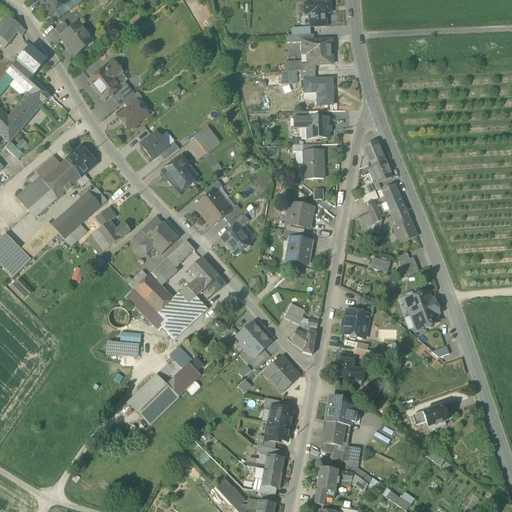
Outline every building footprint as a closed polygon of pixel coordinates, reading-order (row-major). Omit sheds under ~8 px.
[(38,0),(50,16),(67,3),(65,0),(38,0)] [(309,28),(310,28),(326,28),(325,15),(330,14),(329,5),(325,5),(325,4),(303,6),(303,16),(309,16),(309,28)] [(0,22),(0,31),(10,19),(6,15),(0,22)] [(0,46),(4,49),(17,33),(21,27),(10,19),(0,31),(0,46)] [(54,30),(61,38),(70,31),(64,23),(54,30)] [(74,56),(87,46),(92,42),(78,24),(70,31),(61,38),(60,38),(65,45),(69,51),(70,50),(74,56)] [(25,31),(21,27),(17,33),(21,37),(25,31)] [(299,36),(310,36),(310,28),(309,28),(292,29),(292,37),(299,36)] [(307,65),(307,66),(314,66),(332,65),(331,42),(313,43),(302,43),(303,52),(307,52),(307,65)] [(29,48),(16,62),(33,76),(45,62),(29,48)] [(12,79),(27,93),(35,100),(36,99),(43,105),(49,97),(43,91),(30,80),(33,76),(16,62),(6,74),(12,79)] [(104,98),(105,99),(110,95),(119,88),(118,87),(112,80),(121,73),(113,64),(105,71),(104,70),(103,71),(101,70),(97,73),(98,75),(89,82),(94,88),(96,88),(100,92),(99,94),(102,98),(104,98)] [(314,81),(314,72),(301,72),(301,81),(304,81),(314,81)] [(6,74),(0,80),(0,94),(12,79),(6,74)] [(316,91),(317,106),(333,106),(332,80),(314,81),(304,81),(304,91),(316,91)] [(120,108),(123,105),(134,96),(123,83),(118,87),(119,88),(110,95),(120,108)] [(19,132),(43,105),(36,99),(35,100),(27,93),(8,120),(19,132)] [(137,94),(134,96),(123,105),(127,109),(136,102),(136,103),(142,99),(137,94)] [(117,117),(128,131),(147,116),(147,115),(145,117),(139,110),(141,108),(136,103),(136,102),(127,109),(117,117)] [(0,134),(9,143),(9,144),(10,143),(19,132),(8,120),(0,111),(0,134)] [(307,140),(328,139),(327,119),(317,119),(309,119),(306,119),(306,120),(306,129),(307,140)] [(306,120),(293,121),(294,130),(300,129),(306,129),(306,120)] [(195,137),(199,143),(211,133),(207,128),(195,137)] [(199,143),(207,153),(211,150),(209,147),(216,141),(219,144),(219,143),(211,133),(199,143)] [(140,146),(152,161),(159,155),(166,150),(165,149),(160,143),(161,139),(158,135),(154,135),(140,146)] [(209,147),(211,150),(219,144),(216,141),(209,147)] [(23,155),(10,143),(9,144),(9,143),(4,148),(18,161),(23,155)] [(159,155),(164,161),(179,150),(173,143),(168,147),(165,149),(166,150),(159,155)] [(368,161),(370,166),(384,161),(376,143),(363,148),(366,156),(368,161)] [(81,173),(84,176),(85,175),(96,165),(80,147),(66,159),(66,160),(79,175),(81,173)] [(303,152),(304,180),(323,179),(322,152),(320,152),(303,152)] [(361,158),(359,171),(362,170),(360,165),(361,164),(368,161),(366,156),(361,158)] [(16,198),(33,218),(60,195),(58,193),(79,175),(66,160),(60,165),(53,157),(35,172),(36,174),(29,180),(33,183),(16,198)] [(193,181),(183,169),(188,165),(182,158),(162,174),(178,194),(193,181)] [(360,165),(362,170),(370,166),(368,161),(361,164),(360,165)] [(391,179),(384,161),(370,166),(373,172),(378,184),(391,179)] [(198,177),(188,165),(183,169),(193,181),(198,177)] [(370,166),(362,170),(365,176),(368,174),(373,172),(370,166)] [(372,185),(373,186),(378,184),(373,172),(368,174),(372,185)] [(203,193),(208,199),(215,193),(216,193),(222,188),(217,182),(203,193)] [(364,188),(367,195),(375,191),(380,189),(378,184),(373,186),(372,185),(364,188)] [(381,191),(386,204),(400,198),(394,185),(381,191)] [(89,194),(100,207),(106,201),(96,189),(89,194)] [(378,198),(375,191),(367,195),(362,198),(365,204),(373,201),(378,198)] [(314,193),(314,201),(322,200),(322,192),(314,193)] [(196,208),(203,218),(223,202),(216,193),(215,193),(208,199),(196,208)] [(89,194),(52,227),(58,234),(64,240),(79,226),(80,226),(100,207),(89,194)] [(405,210),(400,198),(386,204),(391,216),(405,210)] [(317,205),(327,212),(330,208),(321,200),(317,205)] [(365,204),(368,211),(376,208),(373,201),(365,204)] [(230,211),(223,202),(203,218),(211,227),(222,218),(230,212),(230,211)] [(304,228),(308,229),(309,224),(310,218),(309,218),(311,208),(290,204),(289,212),(291,212),(289,224),(289,226),(304,228)] [(222,218),(227,224),(236,217),(241,213),(236,206),(230,211),(230,212),(222,218)] [(368,211),(371,218),(378,214),(376,208),(368,211)] [(102,228),(91,236),(97,244),(103,240),(103,239),(107,236),(108,236),(108,235),(115,230),(110,223),(116,218),(109,209),(95,219),(102,228)] [(410,223),(405,210),(391,216),(396,228),(410,223)] [(357,215),(363,229),(373,225),(370,218),(367,211),(357,215)] [(236,217),(244,226),(248,223),(241,213),(236,217)] [(380,218),(378,214),(371,218),(374,225),(382,222),(380,218)] [(244,226),(236,217),(227,224),(232,230),(237,227),(239,226),(241,229),(244,226)] [(141,231),(146,236),(150,232),(160,222),(156,218),(141,231)] [(153,247),(161,256),(177,241),(160,222),(150,232),(154,235),(148,241),(147,240),(140,248),(146,254),(153,247)] [(48,223),(43,228),(46,232),(52,227),(48,223)] [(416,237),(410,223),(396,228),(392,229),(398,245),(416,237)] [(121,224),(115,230),(122,239),(128,233),(128,231),(124,225),(121,224)] [(287,224),(285,232),(303,235),(304,228),(289,226),(289,224),(287,224)] [(44,248),(58,234),(52,227),(46,232),(43,228),(34,237),(44,248)] [(226,245),(235,256),(243,250),(245,251),(249,248),(249,246),(248,245),(250,244),(237,227),(232,230),(222,238),(227,245),(226,245)] [(64,240),(71,247),(84,236),(77,228),(64,240)] [(103,252),(122,239),(115,230),(108,235),(108,236),(107,236),(103,239),(103,240),(97,244),(103,252)] [(307,235),(303,235),(285,232),(284,238),(290,239),(290,238),(306,241),(307,235)] [(0,265),(12,279),(44,248),(34,237),(20,250),(5,234),(0,239),(0,265)] [(93,248),(97,244),(91,236),(87,240),(93,248)] [(291,261),(308,264),(309,256),(310,250),(312,242),(306,241),(290,238),(290,239),(287,252),(292,253),(291,261)] [(186,242),(167,259),(175,268),(194,251),(186,242)] [(99,256),(103,252),(97,244),(93,248),(99,256)] [(375,258),(392,263),(394,257),(377,252),(375,258)] [(396,258),(398,264),(409,259),(407,254),(396,258)] [(88,267),(93,273),(105,262),(100,257),(88,267)] [(178,271),(175,268),(167,259),(155,270),(167,282),(178,271)] [(187,289),(195,298),(196,297),(218,277),(201,259),(188,271),(196,280),(187,289)] [(390,264),(372,259),(369,269),(386,274),(390,264)] [(398,264),(404,278),(418,272),(412,259),(398,264)] [(81,281),(84,270),(75,268),(72,279),(81,281)] [(160,288),(167,282),(155,270),(149,276),(160,288)] [(128,284),(133,290),(147,277),(142,272),(128,284)] [(173,300),(160,288),(149,276),(147,277),(133,290),(158,314),(173,300)] [(19,277),(12,284),(24,297),(31,290),(19,277)] [(175,302),(173,300),(158,314),(167,324),(177,314),(195,298),(187,289),(175,302)] [(162,329),(167,324),(158,314),(133,290),(125,297),(159,332),(162,329)] [(413,299),(413,297),(412,292),(398,297),(397,301),(404,319),(410,316),(406,304),(414,301),(413,299)] [(410,316),(435,307),(434,304),(431,301),(430,301),(428,294),(420,297),(418,295),(413,297),(413,299),(414,301),(406,304),(410,316)] [(196,297),(195,298),(177,314),(167,324),(162,329),(174,341),(207,310),(196,297)] [(368,317),(372,317),(374,305),(358,297),(355,313),(368,316),(368,317)] [(284,319),(299,326),(300,324),(302,319),(304,311),(291,305),(284,319)] [(437,311),(435,307),(410,316),(415,329),(423,326),(424,328),(426,330),(430,328),(430,326),(430,325),(438,323),(436,316),(436,315),(437,311)] [(108,320),(109,323),(112,327),(115,329),(119,329),(123,328),(126,325),(128,322),(129,318),(128,314),(125,311),(121,309),(117,308),(114,309),(110,312),(108,315),(108,320)] [(350,340),(354,341),(356,338),(364,340),(368,317),(368,316),(355,313),(346,312),(345,318),(344,319),(342,328),(343,329),(341,335),(349,337),(350,340)] [(302,319),(300,324),(299,326),(297,330),(307,333),(309,327),(317,328),(318,322),(302,319)] [(252,324),(236,338),(240,343),(239,345),(248,355),(250,354),(254,359),(270,344),(252,324)] [(291,343),(303,352),(307,333),(297,330),(291,343)] [(307,333),(303,352),(302,353),(311,356),(315,335),(307,333)] [(141,342),(141,334),(121,334),(121,340),(132,340),(132,342),(141,342)] [(205,346),(209,351),(216,344),(213,340),(205,346)] [(178,348),(191,362),(197,356),(183,341),(177,347),(178,348)] [(139,346),(108,343),(106,355),(138,359),(139,346)] [(431,353),(438,359),(449,355),(446,347),(431,353)] [(188,365),(191,362),(178,348),(172,353),(188,364),(188,365)] [(353,358),(370,361),(370,359),(369,359),(370,352),(355,350),(353,358)] [(380,363),(386,364),(387,359),(394,361),(396,357),(381,354),(370,352),(369,359),(370,359),(380,361),(380,363)] [(181,371),(188,364),(172,353),(168,357),(181,371)] [(269,380),(282,394),(299,378),(281,358),(268,369),(274,376),(269,380)] [(349,384),(361,386),(364,372),(352,370),(353,362),(338,360),(336,378),(350,380),(349,384)] [(166,386),(178,398),(200,377),(188,365),(188,364),(181,371),(166,386)] [(239,373),(242,378),(250,371),(246,367),(239,373)] [(263,374),(269,380),(274,376),(268,369),(263,374)] [(127,404),(149,426),(178,398),(166,386),(156,376),(127,404)] [(238,386),(243,393),(251,388),(247,381),(238,386)] [(263,410),(271,411),(272,408),(281,409),(283,403),(265,399),(263,410)] [(325,424),(327,424),(344,427),(350,428),(353,408),(346,407),(347,403),(341,400),(334,399),(331,401),(331,403),(329,403),(325,424)] [(444,423),(450,421),(448,415),(445,406),(412,417),(415,427),(425,424),(429,432),(445,426),(444,423)] [(271,411),(268,425),(289,429),(292,415),(285,414),(285,410),(281,409),(272,408),(271,411)] [(372,438),(385,447),(397,429),(384,420),(372,438)] [(340,448),(342,436),(344,427),(327,424),(326,434),(327,434),(325,445),(335,447),(340,448)] [(287,442),(289,429),(268,425),(266,438),(265,441),(275,444),(278,444),(280,441),(287,442)] [(262,448),(274,450),(275,444),(265,441),(266,438),(258,437),(256,447),(262,448)] [(402,442),(415,452),(419,447),(406,437),(402,442)] [(320,451),(333,460),(335,447),(325,445),(324,445),(324,444),(321,444),(320,451)] [(267,456),(282,459),(283,452),(274,450),(262,448),(261,456),(264,456),(267,457),(267,456)] [(342,460),(349,461),(351,449),(344,448),(342,460)] [(359,450),(351,449),(349,461),(358,462),(359,450)] [(426,457),(441,465),(444,460),(429,451),(426,457)] [(267,457),(264,456),(263,462),(256,461),(255,464),(265,466),(267,457)] [(265,466),(264,471),(280,474),(283,459),(282,459),(267,456),(267,457),(265,466)] [(247,468),(264,471),(265,466),(255,464),(256,461),(248,459),(247,468)] [(243,482),(253,484),(254,480),(261,481),(261,486),(264,487),(276,489),(278,490),(280,474),(264,471),(247,468),(246,468),(243,482)] [(316,491),(325,492),(334,494),(335,485),(337,485),(338,481),(338,480),(336,480),(338,472),(320,469),(316,491)] [(356,469),(352,474),(367,486),(370,481),(364,477),(365,476),(356,469)] [(338,481),(351,483),(352,474),(338,472),(336,480),(338,480),(338,481)] [(364,493),(367,486),(352,474),(351,483),(364,493)] [(214,488),(236,511),(238,511),(239,508),(241,505),(245,502),(234,489),(233,490),(223,480),(214,488)] [(263,490),(264,487),(261,486),(261,481),(254,480),(253,484),(252,489),(260,490),(263,490)] [(263,493),(275,496),(276,489),(264,487),(263,490),(263,493)] [(314,505),(323,507),(324,499),(325,492),(316,491),(314,505)] [(333,500),(334,494),(325,492),(324,499),(333,500)] [(408,511),(415,499),(404,493),(401,498),(390,492),(386,499),(408,511)] [(248,500),(247,504),(251,505),(250,511),(256,511),(258,502),(248,500)] [(256,511),(273,511),(275,505),(258,502),(256,511)]
